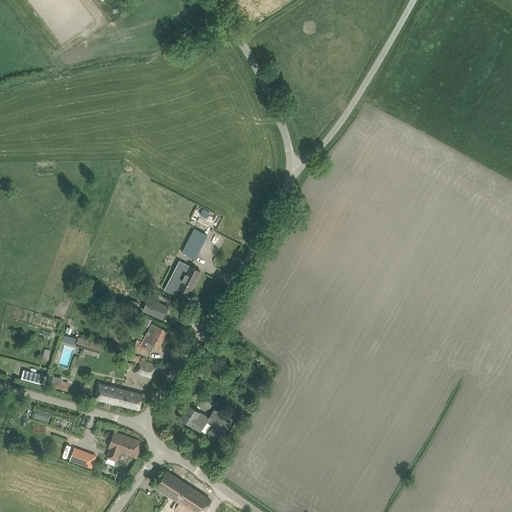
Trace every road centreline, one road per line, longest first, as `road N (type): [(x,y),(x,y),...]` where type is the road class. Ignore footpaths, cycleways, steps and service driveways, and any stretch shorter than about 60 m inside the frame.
road 1 (unclassified): [(160,450),(139,424),(221,302),(291,172)]
road 2 (unclassified): [(291,172),(350,108),(413,0)]
road 3 (unclassified): [(291,172),(270,96),(206,0)]
road 4 (track): [(139,424),(0,385)]
